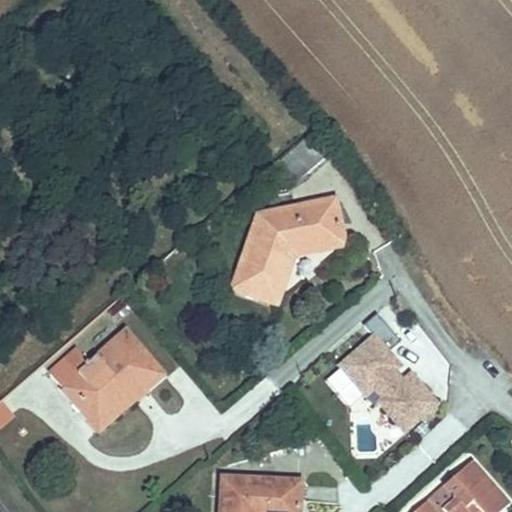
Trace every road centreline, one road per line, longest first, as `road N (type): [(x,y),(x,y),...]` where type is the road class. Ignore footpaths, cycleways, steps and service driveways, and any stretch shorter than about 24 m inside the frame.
road 1 (residential): [(488,382),(437,336),(404,281),(277,384)]
road 2 (residential): [(488,382),(379,494)]
road 3 (unknown): [(404,281),(331,179)]
